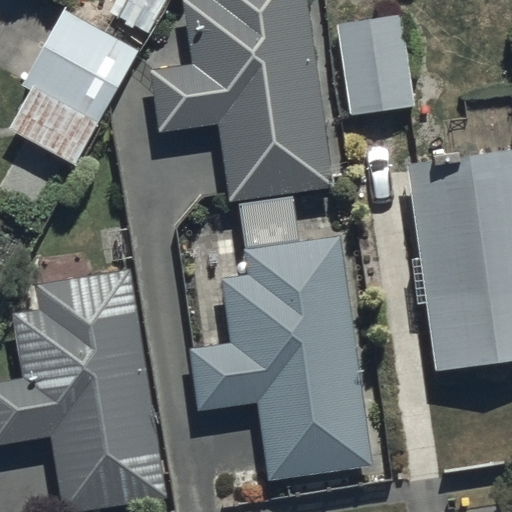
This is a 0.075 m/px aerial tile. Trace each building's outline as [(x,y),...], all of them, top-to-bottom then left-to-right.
[(332,189),(302,0),(202,0),(178,4),(188,67),(149,73),(159,135),(215,127),(227,205),(332,189)] [(62,14),(3,133),(79,171),(138,51),(62,14)] [(400,14),(334,23),(348,116),(413,106),(400,14)] [(511,150),(403,167),(433,372),(511,359),(511,150)] [(264,482),(368,467),(336,239),(244,252),(246,272),(217,276),(227,345),(184,351),(193,412),(253,404),(264,482)] [(56,511),(103,511),(162,503),(127,275),(35,290),(38,310),(9,315),(19,383),(0,386),(0,448),(46,441),(56,511)]
